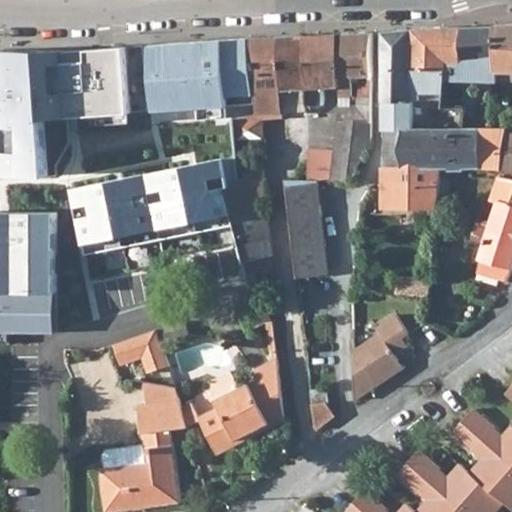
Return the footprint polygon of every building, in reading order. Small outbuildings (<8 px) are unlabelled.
[(483,25),(464,25),(463,62),(492,60),(491,81),(499,81),(499,70),(498,24),(483,25)] [(498,24),(499,70),(511,71),(511,24),(498,24)] [(450,62),(463,62),(464,25),(450,27),(439,27),(414,28),(413,69),(447,71),(449,71),(450,62)] [(387,31),(386,33),(385,166),(403,166),(404,130),(413,130),(413,99),(445,99),(447,71),(413,69),(414,28),(387,31)] [(352,33),(339,33),(340,86),(341,86),(341,96),(354,96),(354,76),(359,75),(373,76),(373,73),(374,32),(352,33)] [(324,87),(340,86),(339,33),(325,34),(320,34),(306,35),(307,110),(321,110),(325,106),(324,87)] [(285,111),(307,110),(306,35),(292,36),(281,36),(285,111)] [(260,113),(264,113),(285,111),(281,36),(254,37),(260,113)] [(197,98),(204,186),(241,178),(240,163),(236,117),(260,113),(254,37),(206,38),(173,38),(175,103),(173,103),(173,113),(184,113),(184,98),(197,98)] [(156,39),(148,39),(148,104),(173,103),(175,103),(173,38),(156,39)] [(16,44),(0,39),(0,143),(24,145),(30,84),(32,65),(16,44)] [(148,39),(110,40),(111,88),(119,88),(119,76),(137,75),(138,101),(140,101),(140,116),(148,116),(148,104),(148,39)] [(463,72),(463,62),(450,62),(449,71),(463,72)] [(373,76),(359,75),(358,106),(373,106),(373,76)] [(358,106),(339,106),(339,121),(372,121),(373,106),(358,106)] [(265,119),(264,113),(260,113),(236,117),(240,163),(262,161),(261,152),(260,151),(259,149),(259,147),(261,145),(262,143),(265,142),(265,119)] [(372,121),(339,121),(335,155),(333,174),(327,173),(326,181),(354,182),(355,179),(355,173),(363,160),(373,138),(372,121)] [(413,130),(404,130),(403,166),(406,166),(444,167),(451,167),(451,169),(466,169),(466,168),(463,129),(413,130)] [(507,130),(491,130),(463,129),(466,168),(496,168),(503,169),(507,130)] [(511,131),(507,130),(503,169),(511,170),(511,131)] [(310,152),(309,170),(309,178),(320,179),(320,181),(326,181),(327,173),(333,174),(335,155),(310,152)] [(111,163),(99,161),(95,179),(110,180),(111,163)] [(241,178),(242,184),(265,180),(262,161),(240,163),(241,178)] [(385,182),(385,207),(439,208),(443,177),(444,167),(406,166),(403,166),(385,166),(385,182)] [(309,178),(309,170),(299,170),(299,178),(309,178)] [(491,200),(498,202),(511,204),(511,178),(500,176),(491,200)] [(299,178),(288,178),(292,213),(323,212),(320,181),(320,179),(309,178),(299,178)] [(242,184),(233,186),(239,214),(268,209),(265,180),(242,184)] [(256,298),(255,296),(248,261),(239,214),(233,186),(208,190),(204,205),(231,308),(256,298)] [(507,281),(511,267),(511,204),(498,202),(492,223),(487,240),(479,272),(507,281)] [(239,214),(248,261),(270,255),(274,255),(268,209),(239,214)] [(327,242),(323,212),(292,213),(295,244),(327,242)] [(487,240),(492,223),(478,219),(473,236),(487,240)] [(330,273),(327,242),(295,244),(299,276),(330,273)] [(270,290),(275,287),(270,255),(248,261),(255,296),(270,290)] [(248,331),(272,320),(267,308),(271,306),(265,294),(256,298),(237,307),(248,331)] [(356,398),(357,399),(384,382),(406,368),(397,354),(410,345),(405,337),(411,333),(399,314),(378,327),(382,332),(355,350),(356,398)] [(186,321),(161,327),(163,340),(190,334),(186,321)] [(162,341),(158,329),(116,343),(123,364),(145,357),(150,373),(171,365),(162,341)] [(286,420),(279,357),(254,370),(258,379),(217,400),(221,406),(200,417),(192,403),(184,408),(189,427),(201,420),(217,450),(252,433),(254,436),(286,420)] [(178,388),(145,381),(148,405),(181,401),(178,388)] [(101,468),(106,511),(182,502),(173,429),(189,427),(184,408),(181,401),(148,405),(140,406),(144,445),(146,462),(107,467),(101,468)] [(328,403),(314,404),(317,429),(320,430),(337,417),(328,403)] [(511,426),(503,436),(494,428),(496,427),(475,408),(464,420),(466,422),(511,463),(511,426)] [(475,449),(484,458),(472,472),(505,501),(511,507),(511,463),(466,422),(464,420),(453,432),(474,451),(475,449)] [(252,433),(217,450),(219,454),(254,436),(252,433)] [(146,462),(144,445),(108,449),(105,453),(107,467),(146,462)] [(466,511),(495,511),(505,501),(472,472),(462,463),(449,477),(440,469),(441,468),(420,449),(409,461),(466,511)] [(466,511),(409,461),(399,473),(419,492),(421,490),(430,498),(418,511),(466,511)] [(387,508),(367,489),(356,502),(367,511),(418,511),(408,503),(400,511),(389,511),(386,509),(387,508)] [(367,511),(356,502),(346,511),(367,511)]
